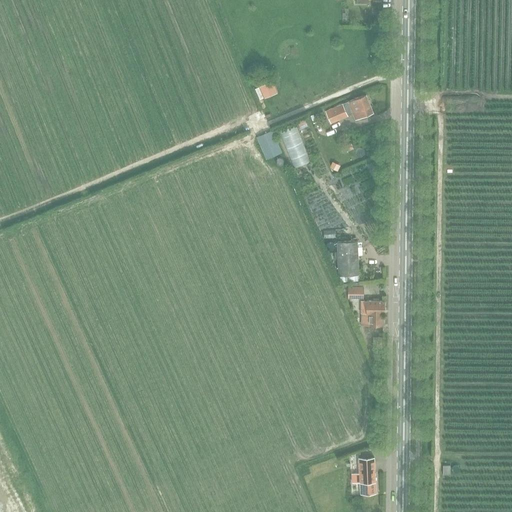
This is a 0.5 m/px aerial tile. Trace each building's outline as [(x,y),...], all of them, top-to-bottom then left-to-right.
[(260,85),(265,97),(277,93),(272,81),(260,85)] [(373,112),(370,106),(365,94),(325,110),(331,122),(347,115),(359,110),(362,116),(373,112)] [(298,121),(305,118),(302,112),(295,114),(298,121)] [(279,123),(289,162),(306,158),(303,147),(300,148),(293,119),(279,123)] [(266,159),(282,153),(272,130),(257,137),(266,159)] [(332,163),(330,168),(338,172),(340,166),(332,163)] [(366,205),(359,208),(361,213),(369,210),(366,205)] [(357,241),(337,242),(338,276),(358,274),(357,241)] [(347,297),(363,298),(363,286),(348,286),(347,297)] [(368,313),(369,325),(383,325),(383,313),(384,313),(384,301),(367,300),(361,300),(361,313),(368,313)] [(352,482),(359,482),(360,494),(376,493),(375,481),(375,482),(373,457),(358,458),(359,473),(352,474),(352,482)]
